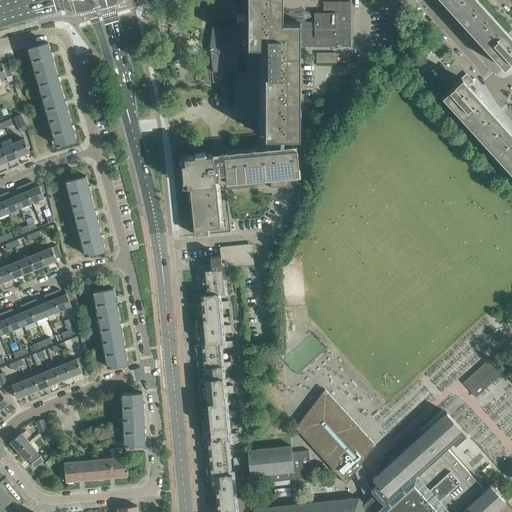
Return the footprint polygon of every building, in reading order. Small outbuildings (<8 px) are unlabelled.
[(263,122),(263,150),(297,147),(297,140),(282,140),(282,138),(300,138),(300,137),(299,137),(299,64),(299,42),(305,42),(305,47),(351,47),(351,1),(323,2),(323,12),(314,13),(314,22),(306,22),(304,15),(303,15),(300,16),(298,16),(296,16),(293,15),(292,15),(290,14),(288,13),(283,22),(282,22),(281,0),(250,0),(250,31),(238,31),(237,27),(212,27),(210,47),(213,72),(214,72),(214,68),(225,67),(226,72),(237,72),(239,54),(263,54),(263,84),(261,84),(261,92),(263,92),(263,114),(261,114),(261,122),(263,122)] [(442,0),(498,61),(497,61),(504,68),(511,62),(511,61),(511,38),(477,0),(442,0)] [(29,47),(36,72),(55,67),(52,57),(54,56),(53,53),(51,53),(48,42),(33,47),(33,46),(29,47)] [(316,53),(316,63),(337,63),(337,53),(316,53)] [(0,78),(7,76),(6,75),(11,74),(8,62),(2,64),(2,62),(1,63),(0,63),(0,78)] [(58,77),(55,67),(36,72),(43,97),(62,91),(59,81),(61,80),(60,77),(58,77)] [(511,134),(468,86),(474,81),(473,81),(472,82),(467,77),(463,80),(462,79),(455,86),(454,86),(449,90),(449,91),(443,97),(449,104),(451,106),(511,172),(511,134)] [(441,84),(436,78),(427,86),(433,92),(441,84)] [(43,97),(50,121),(69,115),(66,106),(68,105),(67,101),(65,101),(62,91),(43,97)] [(14,117),(14,118),(18,127),(25,125),(21,114),(14,117)] [(69,115),(50,121),(57,146),(61,145),(61,144),(76,140),(73,130),(75,129),(74,125),(72,125),(69,115)] [(12,124),(10,119),(4,121),(6,127),(12,124)] [(30,152),(24,139),(13,143),(19,156),(30,152)] [(1,144),(2,148),(8,161),(19,156),(13,143),(12,140),(1,144)] [(271,188),(300,185),(297,147),(263,150),(219,154),(216,158),(214,158),(213,154),(206,155),(205,152),(195,153),(196,156),(185,157),(185,163),(182,164),(184,180),(187,180),(188,186),(193,186),(194,191),(191,192),(192,208),(195,208),(196,220),(193,220),(195,235),(209,234),(208,228),(220,227),(215,175),(226,174),(226,180),(233,179),(233,182),(250,180),(250,178),(262,176),(262,179),(270,178),(271,188)] [(70,179),(66,180),(73,206),(92,201),(90,191),(91,190),(90,186),(88,186),(86,176),(70,180),(70,179)] [(31,181),(24,184),(32,202),(43,197),(44,198),(44,197),(39,185),(34,187),(31,181)] [(17,187),(19,194),(15,195),(20,207),(32,202),(24,184),(17,187)] [(8,191),(1,194),(8,212),(20,207),(15,195),(11,197),(8,191)] [(0,194),(0,215),(8,212),(1,194),(0,194)] [(73,206),(79,230),(99,225),(96,215),(98,214),(97,211),(95,211),(92,201),(73,206)] [(46,217),(48,223),(54,220),(52,215),(46,217)] [(34,222),(27,225),(30,230),(36,228),(34,222)] [(27,225),(21,227),(23,233),(30,230),(27,225)] [(99,225),(79,230),(86,256),(90,255),(90,254),(105,250),(102,239),(104,239),(103,235),(101,235),(99,225)] [(33,233),(35,238),(41,236),(39,230),(33,233)] [(13,237),(10,232),(4,234),(6,240),(13,237)] [(26,235),(29,241),(35,238),(33,233),(26,235)] [(11,241),(13,247),(20,244),(17,239),(11,241)] [(7,250),(13,247),(11,241),(5,244),(7,250)] [(221,246),(221,247),(220,247),(220,248),(220,255),(210,256),(211,264),(201,265),(201,270),(198,271),(201,294),(194,295),(199,343),(195,343),(211,511),(249,511),(248,496),(234,497),(234,490),(243,489),(242,481),(233,482),(229,438),(231,438),(232,443),(239,443),(238,437),(238,433),(228,434),(227,418),(236,417),(235,409),(226,410),(224,394),(234,393),(233,385),(223,386),(219,342),(225,342),(226,347),(233,346),(232,340),(223,341),(222,333),(231,332),(231,324),(221,325),(220,309),(229,308),(228,301),(219,302),(218,294),(225,293),(222,262),(227,262),(228,268),(253,265),(254,265),(254,264),(254,263),(253,245),(252,245),(252,244),(251,244),(250,243),(221,246)] [(51,247),(40,251),(46,264),(57,260),(56,258),(62,256),(57,245),(52,247),(51,247)] [(46,264),(40,251),(30,256),(35,269),(46,264)] [(30,256),(19,260),(24,273),(35,269),(30,256)] [(24,273),(19,260),(8,265),(14,278),(24,273)] [(8,265),(0,267),(0,275),(3,282),(14,278),(8,265)] [(59,289),(52,292),(59,310),(71,305),(71,306),(71,305),(69,298),(73,297),(71,285),(64,287),(66,293),(62,295),(59,289)] [(98,290),(94,291),(99,317),(118,313),(116,303),(118,302),(117,299),(115,298),(113,288),(98,291),(98,290)] [(47,301),(42,303),(47,315),(49,320),(55,318),(53,313),(59,310),(56,301),(52,292),(45,295),(47,301)] [(35,299),(28,302),(35,320),(47,315),(42,303),(38,305),(35,299)] [(24,325),(35,320),(28,302),(21,305),(23,311),(19,313),(24,325)] [(12,309),(4,312),(12,329),(24,325),(19,313),(14,314),(12,309)] [(0,334),(12,329),(4,312),(0,313),(0,334)] [(99,317),(103,342),(123,338),(121,328),(123,327),(122,323),(120,323),(118,313),(99,317)] [(72,328),(69,319),(64,321),(68,330),(67,330),(70,336),(76,333),(74,327),(72,328)] [(70,336),(67,330),(61,333),(63,338),(70,336)] [(50,337),(44,340),(46,345),(52,343),(50,337)] [(123,338),(103,342),(108,368),(112,367),(112,366),(128,363),(126,353),(127,352),(127,348),(125,348),(123,338)] [(44,340),(37,342),(39,348),(46,345),(44,340)] [(67,347),(64,341),(58,344),(60,349),(67,347)] [(13,351),(18,349),(15,342),(10,344),(13,351)] [(60,349),(58,344),(52,346),(54,352),(60,349)] [(22,355),(28,353),(26,347),(19,350),(22,355)] [(19,350),(13,352),(15,358),(22,355),(19,350)] [(39,358),(45,355),(43,350),(37,353),(37,354),(39,358)] [(37,353),(32,354),(36,366),(41,364),(39,358),(37,353)] [(82,356),(77,358),(66,363),(71,376),(82,372),(81,370),(86,367),(86,366),(82,356)] [(503,372),(490,358),(463,383),(476,397),(503,372)] [(17,367),(24,364),(21,359),(15,361),(17,367)] [(11,369),(17,367),(15,361),(9,364),(11,369)] [(66,363),(55,367),(60,380),(71,376),(66,363)] [(44,372),(49,385),(60,380),(55,367),(44,372)] [(39,389),(49,385),(44,372),(33,376),(39,389)] [(33,376),(23,380),(28,393),(39,389),(33,376)] [(17,398),(28,393),(23,380),(12,385),(17,398)] [(346,483),(355,472),(356,476),(365,473),(361,464),(375,445),(325,389),(295,427),(346,483)] [(0,409),(9,402),(0,391),(0,409)] [(126,392),(122,393),(124,419),(143,418),(143,408),(145,407),(145,404),(143,403),(142,392),(126,393),(126,392)] [(491,511),(505,500),(491,484),(485,489),(476,480),(447,447),(453,442),(455,445),(467,435),(461,428),(446,412),(446,413),(424,432),(421,428),(414,435),(417,438),(382,470),(372,479),(377,484),(370,490),(374,494),(364,503),(359,497),(253,508),(253,511),(491,511)] [(144,428),(143,418),(124,419),(125,445),(129,445),(145,444),(144,433),(146,432),(146,429),(144,428)] [(38,421),(36,422),(39,432),(43,430),(47,429),(46,425),(43,419),(38,421)] [(47,429),(43,430),(43,432),(47,441),(51,439),(48,432),(48,431),(47,429)] [(10,441),(18,450),(29,441),(21,432),(10,441)] [(29,441),(18,450),(26,460),(27,459),(36,451),(29,441)] [(268,481),(311,477),(309,450),(292,452),(291,445),(247,450),(250,475),(268,474),(268,481)] [(40,456),(36,451),(27,459),(31,463),(40,456)] [(35,468),(44,460),(40,456),(31,463),(35,468)] [(126,456),(110,458),(112,477),(128,475),(126,456)] [(54,462),(51,457),(45,462),(49,466),(54,462)] [(97,478),(112,477),(110,458),(95,459),(97,478)] [(97,478),(95,459),(80,461),(81,480),(97,478)] [(66,481),(81,480),(80,461),(64,462),(66,481)] [(0,511),(20,511),(17,508),(26,500),(6,477),(0,481),(0,511)]
